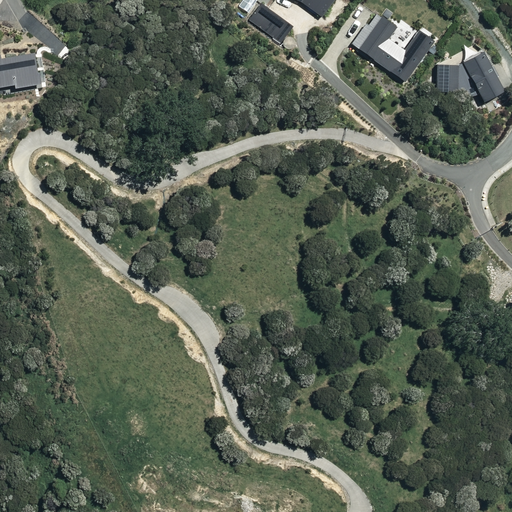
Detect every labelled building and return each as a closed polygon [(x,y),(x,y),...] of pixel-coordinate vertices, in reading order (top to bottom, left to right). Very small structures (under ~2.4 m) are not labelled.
[(296,0),(300,2),(321,16),(332,0),(296,0)] [(247,20),(271,38),(284,21),(260,3),(247,20)] [(364,22),(350,43),(405,82),(427,50),(433,54),(437,48),(431,44),(433,41),(417,30),(403,50),(387,38),(395,27),(375,13),(367,24),(364,22)] [(0,86),(11,84),(12,88),(38,83),(36,71),(34,71),(30,51),(0,56),(0,86)] [(457,91),(461,99),(478,93),(482,101),(503,90),(481,51),(457,64),(436,64),(435,91),(457,91)]
